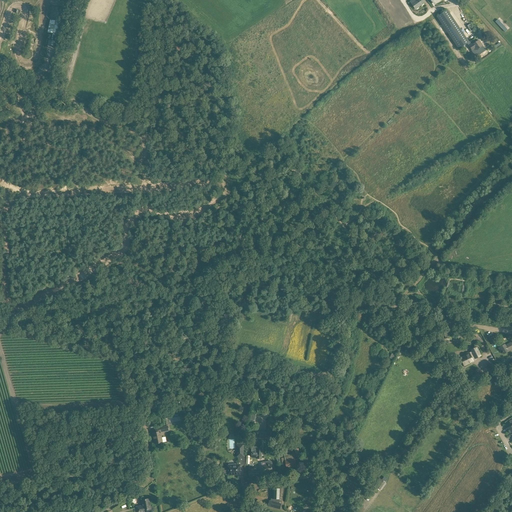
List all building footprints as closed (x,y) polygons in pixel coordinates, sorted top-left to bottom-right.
[(424,3),(422,0),(416,0),(417,0),(416,0),(412,0),(410,2),(415,9),(424,3)] [(469,43),(447,10),(437,17),(459,49),(469,43)] [(505,27),(499,20),(498,20),(495,22),(502,30),(505,27)] [(469,46),(472,50),(475,55),(476,55),(479,54),(480,54),(483,52),(482,52),(485,49),(483,46),(479,40),(469,46)] [(301,77),(294,81),(297,86),(304,82),(301,77)] [(500,351),(502,351),(504,354),(508,351),(508,350),(511,348),(511,341),(511,342),(506,345),(505,344),(498,348),(500,351)] [(463,364),(464,366),(473,361),(472,360),(475,358),(480,356),(476,347),(471,350),(472,353),(470,354),(469,354),(468,353),(464,354),(465,356),(460,358),(461,360),(460,360),(462,365),(463,364)] [(156,432),(153,433),(155,444),(160,443),(163,442),(162,438),(161,437),(160,432),(169,430),(168,426),(155,428),(156,432)] [(206,430),(190,433),(191,440),(207,436),(206,430)] [(251,458),(257,458),(256,459),(262,459),(262,449),(257,449),(257,450),(252,449),(251,458)] [(287,468),(296,466),(295,457),(299,456),(298,449),(292,450),(293,454),(284,455),(287,468)] [(346,466),(350,467),(354,458),(351,457),(346,466)] [(273,466),(271,466),(271,464),(262,466),(263,473),(272,471),(272,470),(273,470),(274,470),(274,469),(274,468),(274,467),(274,466),(273,466)] [(224,468),(224,473),(228,473),(228,475),(240,474),(240,465),(227,466),(227,468),(224,468)] [(259,467),(254,467),(248,467),(248,471),(248,476),(259,476),(259,471),(259,467)] [(379,478),(374,486),(376,488),(379,490),(381,487),(385,482),(382,480),(379,478)] [(280,509),(281,504),(280,503),(280,499),(280,488),(273,488),(273,499),(271,498),(270,501),(269,501),(268,506),(280,509)] [(144,510),(146,510),(147,511),(153,511),(154,511),(155,510),(155,509),(155,508),(154,507),(154,506),(153,506),(152,506),(150,506),(149,499),(142,500),(143,504),(136,506),(137,511),(142,511),(144,511),(144,510)]
